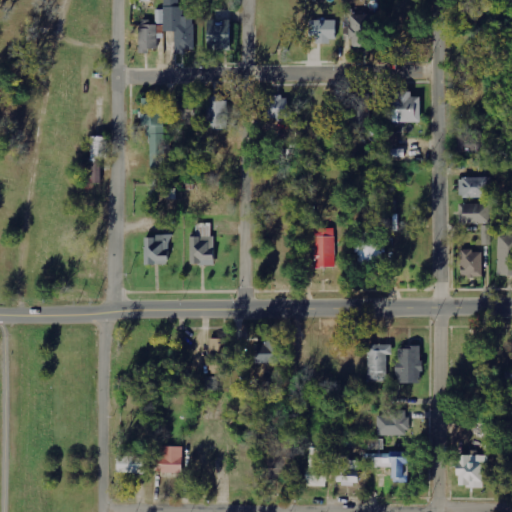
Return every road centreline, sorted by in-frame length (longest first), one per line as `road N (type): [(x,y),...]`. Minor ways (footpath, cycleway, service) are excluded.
road 1 (residential): [(100,511),(118,195),(117,0)]
road 2 (tertiary): [(511,307),(0,315)]
road 3 (residential): [(437,511),(437,0)]
road 4 (residential): [(437,511),(101,510)]
road 5 (residential): [(438,70),(117,74)]
road 6 (residential): [(245,311),(252,0)]
